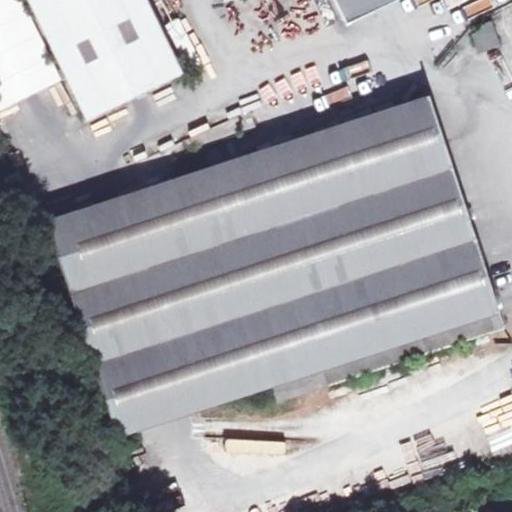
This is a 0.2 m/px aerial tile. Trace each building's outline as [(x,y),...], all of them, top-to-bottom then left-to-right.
[(27,0),(87,122),(184,74),(148,0),(27,0)] [(335,0),(347,25),(400,0),(335,0)] [(183,18),(166,25),(186,73),(202,66),(183,18)] [(492,24),(483,27),(484,32),(473,36),(479,53),(499,46),(492,24)] [(271,389),(277,404),(503,329),(429,97),(47,222),(118,439),(271,389)]
